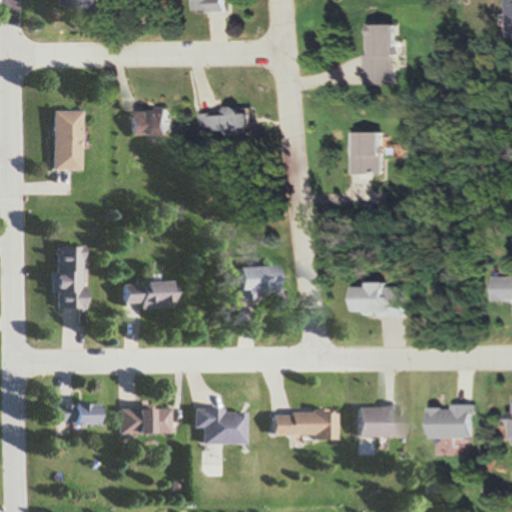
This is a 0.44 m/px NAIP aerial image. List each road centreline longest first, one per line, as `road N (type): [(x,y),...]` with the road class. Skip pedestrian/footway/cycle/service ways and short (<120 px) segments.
road 1 (residential): [(12,511),(8,0)]
road 2 (residential): [(511,353),(11,357)]
road 3 (residential): [(283,0),(316,354)]
road 4 (residential): [(9,54),(286,51)]
